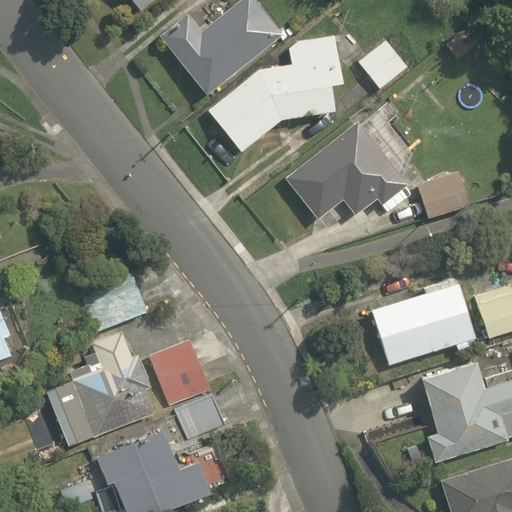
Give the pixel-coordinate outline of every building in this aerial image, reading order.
[(276,25),(254,0),(234,0),(205,26),(189,7),(156,35),(203,89),(276,25)] [(339,77),(335,31),(284,37),(287,58),(258,61),(203,104),(236,145),(277,113),(331,104),(329,78),(339,77)] [(407,64),(385,35),(354,59),(377,88),(407,64)] [(402,177),(348,116),(283,174),(319,214),(342,193),(355,207),(372,192),(378,199),(402,177)] [(450,161),(410,177),(425,214),(465,198),(450,161)] [(82,291),(94,329),(119,321),(174,303),(162,266),(82,291)] [(454,272),(366,303),(386,359),(474,328),(454,272)] [(511,277),(473,291),(488,335),(511,326),(511,277)] [(0,351),(6,349),(0,334),(0,326),(9,323),(0,302),(0,351)] [(147,411),(119,321),(94,329),(82,333),(90,360),(44,374),(64,438),(147,411)] [(189,333),(146,349),(165,401),(209,384),(189,333)] [(465,354),(413,370),(431,429),(424,431),(432,459),(511,434),(511,370),(474,382),(465,354)] [(205,388),(171,403),(187,439),(221,424),(205,388)] [(174,458),(157,415),(83,444),(99,483),(111,478),(124,511),(156,511),(227,484),(211,444),(174,458)] [(511,511),(511,453),(440,479),(451,511),(511,511)]
